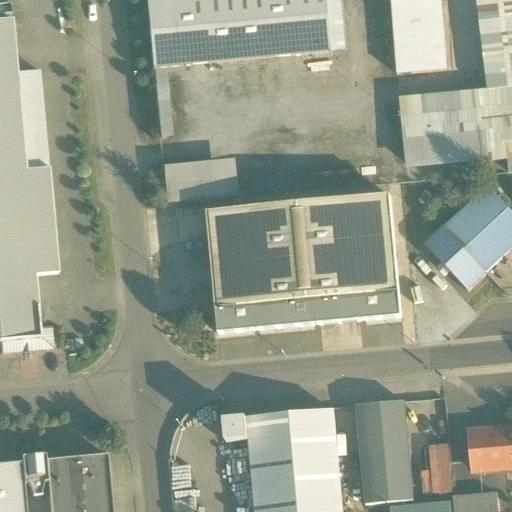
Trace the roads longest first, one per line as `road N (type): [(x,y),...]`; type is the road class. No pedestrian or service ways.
road 1 (residential): [(140,389),(105,0)]
road 2 (residential): [(511,348),(140,389)]
road 3 (residential): [(140,389),(0,402)]
road 4 (residential): [(155,511),(140,389)]
